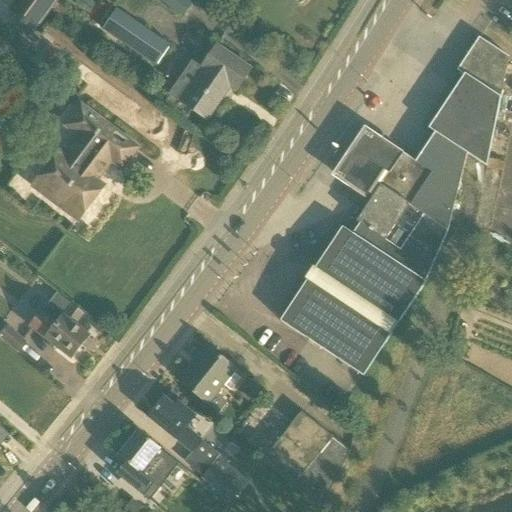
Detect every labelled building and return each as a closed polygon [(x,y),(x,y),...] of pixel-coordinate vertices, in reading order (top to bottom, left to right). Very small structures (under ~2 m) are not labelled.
[(17,0),(9,11),(36,31),(58,0),(17,0)] [(194,4),(188,0),(163,0),(163,1),(162,2),(184,18),(194,4)] [(156,67),(169,47),(118,11),(104,30),(156,67)] [(487,168),(493,138),(509,58),(480,38),(458,71),(464,76),(429,129),(436,133),(416,162),(434,174),(413,206),(417,209),(416,209),(426,216),(402,252),(361,224),(354,235),(345,228),(317,270),(314,267),(306,280),(309,282),(282,323),(365,378),(427,283),(426,283),(449,232),(468,155),(487,168)] [(182,103),(208,121),(230,88),(236,92),(252,70),(217,46),(202,68),(205,70),(182,103)] [(123,169),(138,148),(83,107),(68,127),(82,137),(66,158),(61,154),(49,169),(58,176),(45,194),(79,221),(104,186),(96,181),(112,161),(123,169)] [(331,173),(364,195),(383,168),(389,172),(404,149),(364,123),(331,173)] [(434,174),(416,162),(403,153),(382,185),(413,206),(434,174)] [(417,209),(413,206),(382,185),(357,222),(361,224),(402,252),(426,216),(416,209),(417,209)] [(54,352),(60,349),(72,359),(89,337),(75,325),(84,314),(57,295),(52,301),(50,300),(29,328),(46,341),(47,340),(48,340),(47,347),(54,352)] [(9,326),(0,335),(0,337),(18,353),(28,342),(9,326)] [(459,327),(450,355),(458,358),(461,349),(467,330),(459,327)] [(220,415),(229,403),(217,394),(237,370),(207,346),(197,360),(201,364),(184,385),(220,415)] [(0,393),(27,417),(51,389),(5,349),(0,355),(0,393)] [(166,398),(149,419),(192,453),(203,440),(186,428),(196,416),(179,403),(176,406),(166,398)] [(303,413),(264,460),(323,509),(351,453),(303,413)] [(470,420),(448,431),(454,442),(476,431),(470,420)] [(169,478),(150,463),(161,449),(139,432),(119,456),(138,471),(128,484),(150,501),(169,478)] [(401,455),(406,467),(441,452),(436,440),(401,455)] [(222,494),(232,481),(213,466),(203,479),(222,494)]
